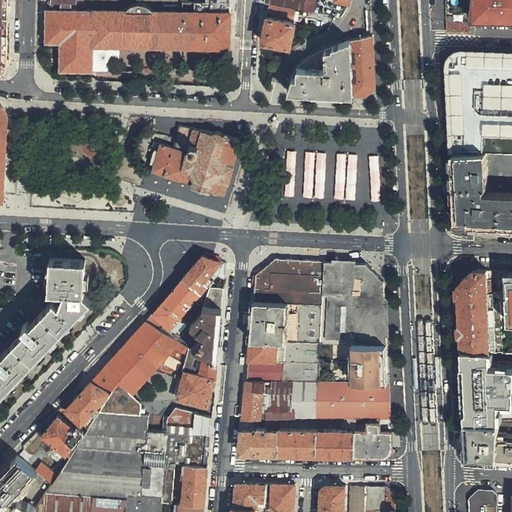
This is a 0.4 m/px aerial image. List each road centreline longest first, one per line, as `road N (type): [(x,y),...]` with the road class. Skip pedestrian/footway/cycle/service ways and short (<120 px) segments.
road 1 (secondary): [(402,244),(412,471)]
road 2 (secondary): [(448,473),(440,246)]
road 3 (residential): [(244,106),(25,91)]
road 4 (residential): [(222,468),(242,266)]
road 5 (residential): [(135,310),(0,446)]
road 6 (residential): [(222,468),(412,471)]
road 7 (residential): [(244,237),(402,244)]
road 8 (secondary): [(398,115),(402,244)]
road 9 (residential): [(124,230),(0,223)]
road 10 (residential): [(398,115),(275,108)]
